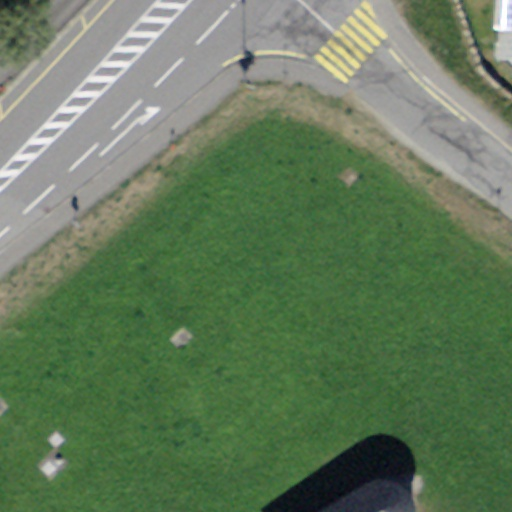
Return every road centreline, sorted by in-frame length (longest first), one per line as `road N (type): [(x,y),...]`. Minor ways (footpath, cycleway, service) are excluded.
road 1 (residential): [(299,0),(511,186)]
road 2 (secondary): [(182,0),(0,183)]
